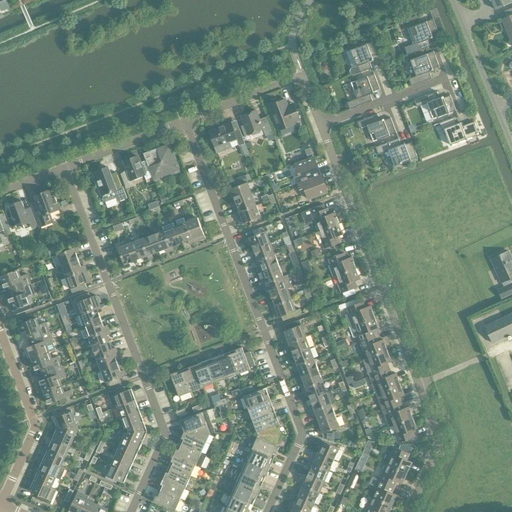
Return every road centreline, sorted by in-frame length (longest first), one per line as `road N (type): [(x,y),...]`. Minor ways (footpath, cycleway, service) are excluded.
road 1 (residential): [(268,511),(303,433),(185,122)]
road 2 (residential): [(320,124),(440,441),(407,511)]
road 3 (residential): [(129,511),(165,434),(67,168)]
road 4 (residential): [(0,503),(32,427),(0,336)]
road 5 (residential): [(185,122),(300,75),(320,124)]
road 6 (residential): [(511,144),(453,0)]
road 7 (residential): [(320,124),(446,77)]
road 8 (residential): [(67,168),(185,122)]
